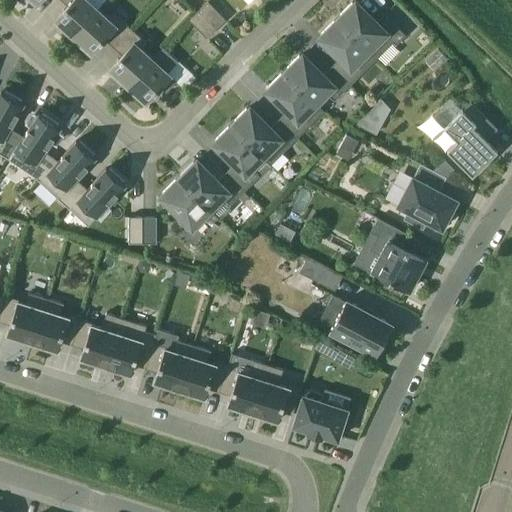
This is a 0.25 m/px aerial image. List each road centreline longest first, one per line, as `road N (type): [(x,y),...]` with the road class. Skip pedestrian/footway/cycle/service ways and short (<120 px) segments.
road 1 (residential): [(287,0),(145,151),(0,26)]
road 2 (residential): [(511,195),(423,339),(345,511)]
road 3 (residential): [(302,511),(298,479),(282,463),(0,373)]
road 4 (residential): [(0,471),(127,511)]
